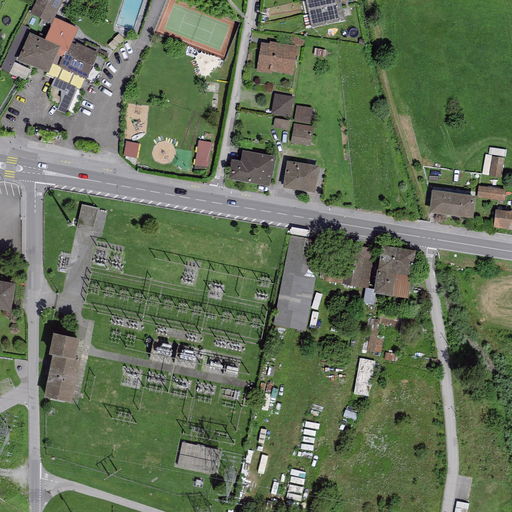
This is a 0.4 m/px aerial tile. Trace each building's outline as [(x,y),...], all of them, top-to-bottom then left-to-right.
[(62,0),(32,0),(26,14),(50,26),(62,0)] [(341,6),(339,0),(306,0),(305,0),(308,13),(341,6)] [(344,21),(341,6),(308,13),(312,28),(344,21)] [(29,35),(17,62),(47,75),(54,65),(87,81),(98,54),(73,44),(79,33),(56,20),(45,41),(29,35)] [(296,47),(260,43),(257,72),(293,76),(296,47)] [(294,98),(274,95),(271,115),(291,118),(294,98)] [(312,109),(297,107),(291,143),(311,146),(314,127),(309,126),(312,109)] [(71,115),(30,108),(25,130),(63,139),(71,115)] [(290,121),(274,119),(273,128),(289,131),(290,121)] [(127,140),(125,155),(139,157),(141,142),(127,140)] [(199,140),(197,167),(211,169),(213,141),(199,140)] [(274,159),(233,151),(227,181),(268,189),(274,159)] [(505,159),(492,157),(489,176),(502,178),(505,159)] [(320,167),(287,162),(282,193),(315,198),(320,167)] [(505,190),(478,186),(477,197),(504,201),(505,190)] [(475,196),(432,191),(429,213),(473,218),(475,196)] [(97,209),(82,206),(76,229),(92,232),(97,209)] [(511,228),(511,212),(495,210),(493,228),(511,230),(511,228)] [(276,324),(306,329),(321,231),(291,226),(276,324)] [(415,253),(382,247),(373,294),(406,300),(415,253)] [(373,258),(332,249),(324,283),(366,292),(373,258)] [(0,311),(11,313),(15,285),(0,283),(0,311)] [(391,325),(391,315),(381,315),(381,329),(371,329),(370,351),(384,351),(385,325),(391,325)] [(49,358),(52,358),(75,363),(80,342),(53,337),(49,358)] [(360,357),(357,393),(373,395),(376,359),(360,357)] [(80,364),(75,363),(52,358),(43,399),(71,405),(80,364)] [(184,441),(179,464),(217,472),(222,449),(184,441)] [(266,472),(270,455),(257,453),(253,470),(266,472)]
